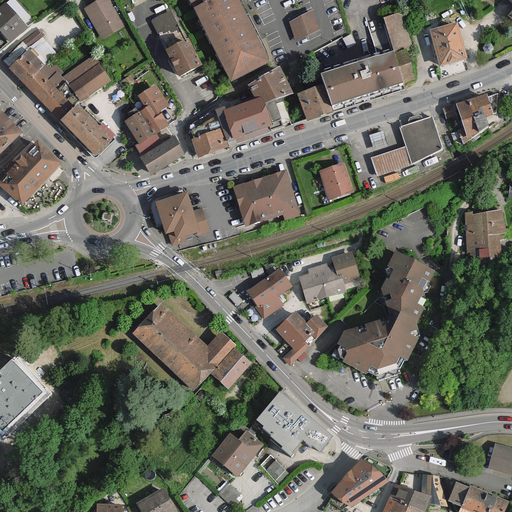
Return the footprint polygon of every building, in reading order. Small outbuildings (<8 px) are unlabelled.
[(25,29),(16,20),(26,11),(16,0),(13,0),(5,8),(0,12),(0,30),(6,37),(10,42),(25,29)] [(88,9),(104,37),(123,26),(107,0),(90,0),(94,6),(88,9)] [(191,0),(234,84),(272,65),(268,53),(249,17),(244,19),(233,0),(191,0)] [(174,15),(154,25),(160,36),(179,26),(174,15)] [(313,15),(291,24),(299,40),(320,31),(313,15)] [(396,55),(405,82),(415,78),(407,53),(413,51),(400,15),(384,20),(396,55)] [(179,26),(160,36),(169,54),(188,43),(179,26)] [(433,33),(442,66),(466,59),(457,26),(433,33)] [(23,43),(29,50),(43,39),(39,33),(38,32),(23,43)] [(342,39),(347,49),(355,45),(351,35),(342,39)] [(169,54),(181,77),(201,67),(188,43),(169,54)] [(26,84),(43,67),(35,59),(40,55),(33,48),(12,69),(26,84)] [(405,82),(396,55),(379,60),(322,78),(326,89),(333,109),(406,85),(405,82)] [(95,57),(85,64),(89,72),(92,70),(100,64),(95,57)] [(89,72),(85,64),(72,73),(77,80),(84,76),(89,72)] [(111,80),(100,64),(92,70),(103,85),(111,80)] [(53,78),(43,67),(26,84),(44,103),(67,82),(58,73),(53,78)] [(89,72),(84,76),(95,91),(103,85),(92,70),(89,72)] [(262,106),(283,98),(292,95),(279,72),(250,89),(251,91),(253,90),(259,101),(262,106)] [(84,76),(77,80),(89,95),(95,91),(84,76)] [(70,86),(77,95),(81,101),(89,95),(77,80),(70,86)] [(77,95),(70,86),(67,82),(44,103),(63,121),(77,108),(75,106),(72,108),(70,105),(69,103),(77,95)] [(154,135),(156,134),(167,126),(158,111),(167,105),(157,88),(143,97),(149,108),(140,114),(154,135)] [(334,111),(333,109),(326,89),(306,96),(305,94),(300,96),(309,120),(334,111)] [(489,128),(486,117),(497,113),(497,91),(494,92),(495,95),(460,108),(467,130),(461,132),(465,144),(489,128)] [(216,113),(228,143),(266,131),(266,128),(269,127),(271,132),(281,129),(281,126),(292,122),(283,98),(262,106),(259,101),(227,113),(225,109),(216,113)] [(114,137),(95,117),(90,121),(83,114),(77,108),(63,121),(96,156),(114,137)] [(445,111),(448,118),(456,116),(453,108),(445,111)] [(83,114),(90,121),(95,117),(87,109),(83,114)] [(156,135),(156,134),(154,135),(140,114),(137,109),(130,114),(132,117),(129,119),(130,121),(129,122),(141,142),(136,146),(153,173),(185,153),(173,135),(165,141),(167,144),(163,146),(156,135)] [(229,146),(228,143),(216,113),(216,111),(192,126),(190,127),(201,156),(229,146)] [(0,150),(18,134),(0,114),(0,150)] [(401,128),(408,150),(413,165),(444,150),(442,144),(445,143),(444,140),(441,141),(433,117),(401,128)] [(387,130),(369,136),(369,137),(374,150),(374,151),(392,145),(387,131),(387,130)] [(18,134),(0,150),(0,153),(20,135),(18,134)] [(12,165),(0,178),(0,184),(5,189),(14,197),(23,205),(60,164),(39,145),(24,159),(24,160),(23,160),(23,159),(22,160),(21,159),(19,161),(19,162),(18,164),(18,165),(18,166),(15,168),(12,165)] [(413,165),(408,150),(375,160),(381,176),(414,165),(413,165)] [(324,176),(331,197),(353,190),(345,166),(339,168),(331,170),(332,173),(324,176)] [(244,191),(237,193),(248,222),(281,212),(283,218),(294,214),(281,173),(260,180),(259,178),(242,183),(243,186),(244,191)] [(194,225),(204,222),(201,210),(192,213),(187,195),(162,203),(159,207),(167,231),(169,232),(173,245),(186,241),(185,238),(197,235),(194,225)] [(474,245),(471,245),(473,266),(485,266),(485,263),(500,261),(499,241),(504,240),(503,234),(505,234),(501,212),(484,215),(476,216),(473,217),(473,215),(472,215),(471,215),(470,214),(469,215),(468,215),(468,216),(467,217),(468,219),(468,237),(473,236),(474,245)] [(207,231),(204,222),(194,225),(197,235),(207,231)] [(405,349),(418,325),(416,319),(426,299),(422,296),(424,291),(423,288),(426,282),(432,270),(418,262),(418,260),(415,259),(413,259),(406,256),(398,252),(391,268),(392,272),(387,274),(389,281),(384,290),(386,294),(390,296),(388,300),(392,313),(389,319),(388,322),(385,321),(384,324),(381,323),(367,326),(365,330),(363,329),(362,331),(359,330),(346,334),(339,350),(382,372),(396,366),(402,355),(400,354),(402,348),(405,349)] [(326,267),(311,272),(313,277),(303,280),(310,303),(345,291),(343,283),(359,277),(352,256),(335,261),(338,269),(328,272),(326,267)] [(281,272),(252,292),(260,304),(257,306),(265,318),(279,308),(278,307),(282,305),(276,297),(273,299),(271,297),(280,291),(281,293),(290,287),(281,272)] [(343,283),(345,291),(362,286),(359,277),(343,283)] [(423,288),(424,291),(431,285),(426,282),(423,288)] [(381,296),(388,300),(390,296),(386,294),(384,290),(381,296)] [(280,291),(271,297),(273,299),(276,297),(281,293),(280,291)] [(249,294),(257,306),(260,304),(252,292),(249,294)] [(233,349),(222,339),(208,354),(158,308),(134,333),(195,390),(233,349)] [(328,327),(316,316),(306,326),(294,314),(278,330),(296,347),(286,358),(292,364),(309,346),(306,342),(313,334),(317,338),(328,327)] [(418,325),(405,349),(402,355),(396,366),(382,372),(339,350),(338,351),(336,349),(333,355),(339,359),(340,357),(350,361),(350,365),(354,364),(356,368),(360,366),(366,369),(366,373),(370,371),(378,375),(391,371),(395,370),(400,368),(401,368),(405,360),(408,359),(407,355),(417,337),(421,335),(418,325)] [(248,364),(236,354),(230,360),(227,357),(213,374),(228,387),(248,364)] [(5,364),(0,369),(0,443),(47,395),(12,361),(7,366),(5,364)] [(305,437),(322,450),(333,437),(281,392),(259,419),(276,432),(273,435),(293,452),(305,437)] [(233,432),(241,439),(251,428),(242,421),(233,432)] [(254,424),(251,428),(241,439),(239,442),(231,435),(216,455),(240,474),(244,470),(241,467),(260,443),(253,437),(258,429),(254,424)] [(511,452),(497,448),(491,468),(511,474),(511,452)] [(290,472),(276,459),(277,457),(272,452),(261,464),(272,473),(280,482),(285,477),(290,472)] [(373,491),(375,493),(380,489),(378,486),(386,481),(383,478),(362,462),(353,472),(373,491)] [(363,501),(375,493),(373,491),(353,472),(336,491),(329,501),(341,508),(350,503),(351,503),(360,498),(363,501)] [(426,477),(426,493),(433,495),(428,504),(447,505),(440,484),(438,476),(425,474),(426,477)] [(241,502),(237,499),(241,494),(231,484),(229,483),(218,494),(234,509),(241,502)] [(433,495),(426,493),(400,485),(397,484),(391,498),(395,500),(424,511),(428,504),(433,495)] [(463,506),(470,489),(459,484),(453,497),(454,499),(460,502),(459,504),(462,505),(463,506)] [(474,511),(473,511),(504,511),(508,503),(471,487),(470,489),(463,506),(474,511)] [(140,504),(144,511),(172,511),(176,510),(162,491),(140,504)] [(423,511),(424,511),(395,500),(389,511),(423,511)]
